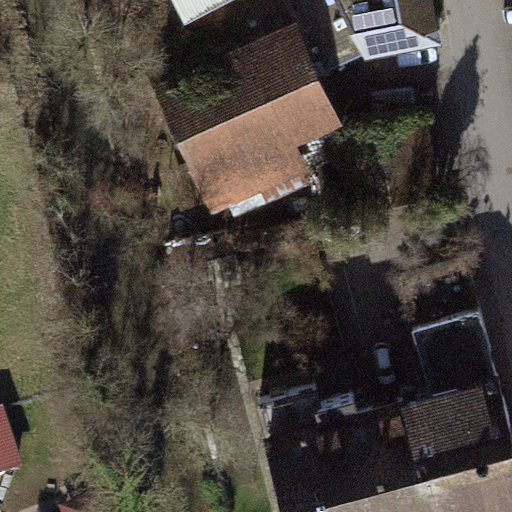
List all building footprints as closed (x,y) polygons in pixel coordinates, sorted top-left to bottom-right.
[(323,67),(292,0),(272,0),(198,40),(198,44),(156,66),(214,194),(306,154),(292,125),(339,107),(323,67)] [(180,0),(186,13),(210,0),(180,0)] [(428,0),(292,0),(323,67),(367,45),(435,33),(428,0)] [(344,129),(358,199),(438,187),(426,113),(344,129)] [(268,226),(273,255),(322,248),(318,219),(268,226)] [(434,390),(410,397),(441,511),(447,511),(484,501),(487,502),(511,493),(511,412),(469,255),(407,272),(431,360),(426,363),(434,390)] [(441,511),(410,397),(359,409),(355,388),(323,397),(319,382),(264,397),(294,511),(441,511)] [(0,465),(16,460),(1,416),(0,416),(0,465)]
